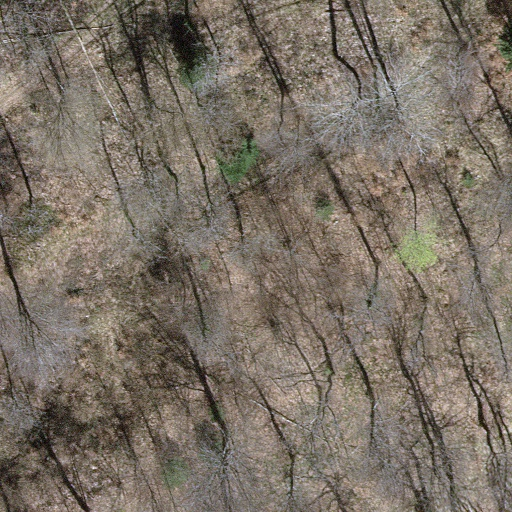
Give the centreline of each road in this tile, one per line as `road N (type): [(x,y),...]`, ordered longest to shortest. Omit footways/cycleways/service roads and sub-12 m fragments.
road 1 (track): [(460,0),(456,34),(422,77),(180,218),(57,331),(0,410)]
road 2 (track): [(74,37),(200,16),(243,0)]
road 3 (track): [(128,0),(0,92)]
